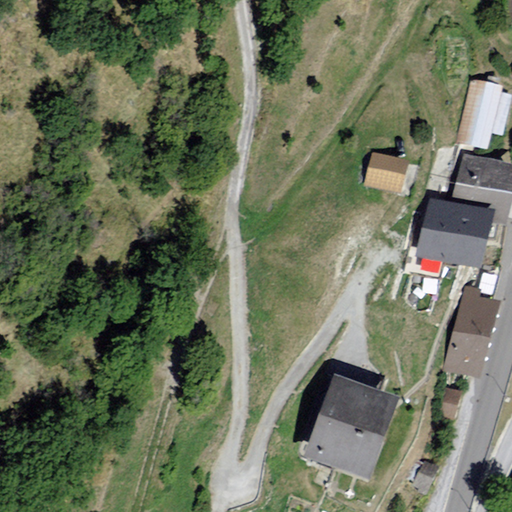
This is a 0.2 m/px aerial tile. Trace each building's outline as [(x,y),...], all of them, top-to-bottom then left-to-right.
[(471,79),(457,142),(486,148),(500,86),(471,79)] [(408,161),(373,152),(365,185),(399,194),(408,161)] [(511,202),(511,162),(465,154),(454,209),(491,216),(490,222),(507,226),(511,202)] [(454,209),(427,204),(418,255),(481,268),(490,222),(491,216),(454,209)] [(479,290),(465,286),(444,369),(474,377),(494,300),(478,296),(479,290)] [(335,373),(305,454),(369,478),(399,397),(335,373)] [(454,418),(460,392),(446,388),(440,415),(454,418)]
